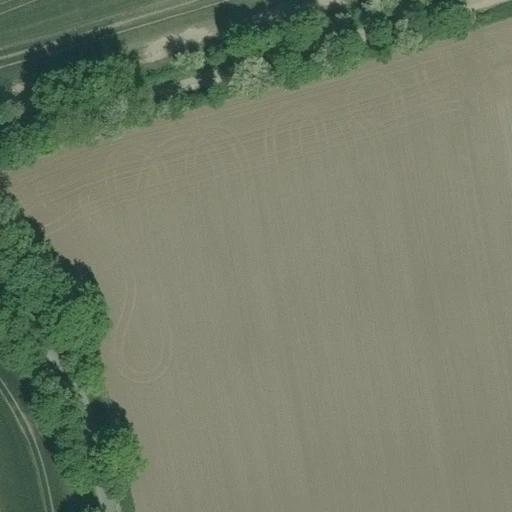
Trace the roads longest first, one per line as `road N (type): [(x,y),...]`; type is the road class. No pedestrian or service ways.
road 1 (residential): [(496,0),(0,142)]
road 2 (residential): [(0,300),(53,362),(94,511)]
